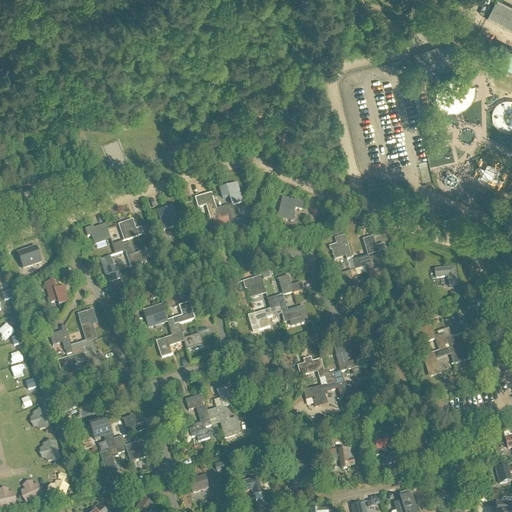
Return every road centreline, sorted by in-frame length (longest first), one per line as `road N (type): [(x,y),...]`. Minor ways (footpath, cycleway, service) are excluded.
road 1 (unknown): [(222,366),(214,277),(248,260),(296,258),(327,335)]
road 2 (track): [(116,202),(4,0)]
